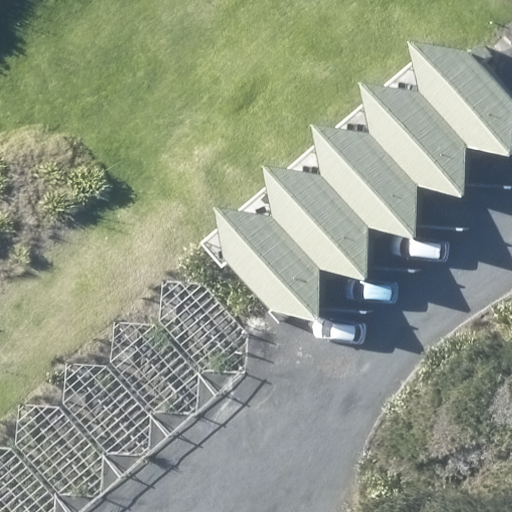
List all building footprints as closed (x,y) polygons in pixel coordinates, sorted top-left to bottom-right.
[(470,0),(447,0),(440,37),(485,95),(511,100),(511,35),(485,2),(470,0)] [(398,38),(389,78),(434,135),(479,144),(480,100),(435,43),(398,38)] [(349,78),(341,118),(386,175),(431,184),(432,140),(387,83),(349,78)] [(298,120),(289,160),(334,218),(380,226),(380,182),(335,125),(298,120)] [(250,160),(241,200),(286,257),(331,266),(332,222),(287,165),(250,160)] [(165,226),(157,266),(202,324),(247,333),(247,288),(203,231),(165,226)] [(115,266),(107,306),(152,363),(197,372),(197,328),(153,270),(115,266)] [(67,307),(58,347),(103,404),(148,413),(149,369),(104,312),(67,307)] [(19,348),(10,388),(55,446),(101,454),(101,410),(56,353),(19,348)] [(0,390),(0,478),(4,484),(50,493),(50,448),(5,391),(0,390)]
